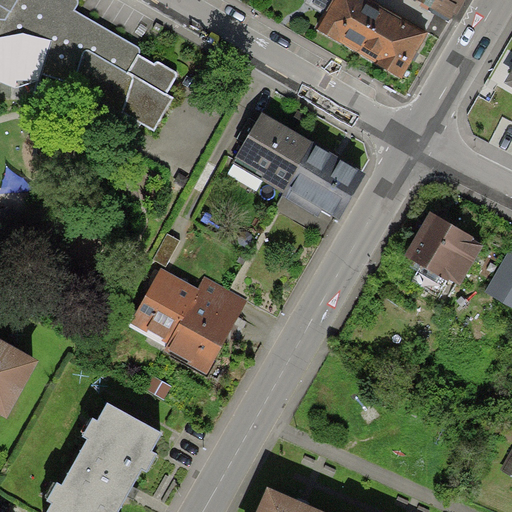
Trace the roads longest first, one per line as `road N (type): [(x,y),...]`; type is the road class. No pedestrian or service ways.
road 1 (tertiary): [(203,511),(418,139)]
road 2 (residential): [(173,0),(418,139)]
road 3 (tertiary): [(418,139),(498,0)]
